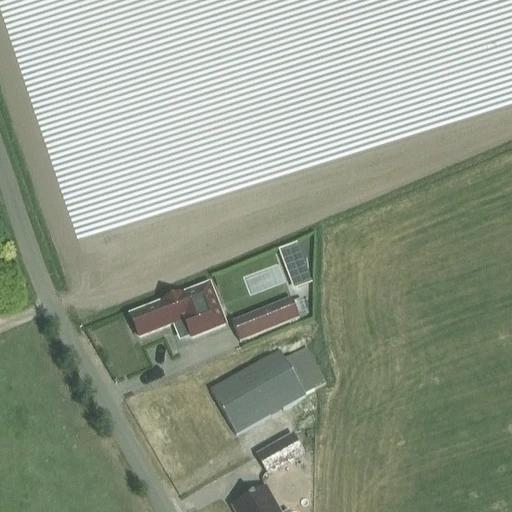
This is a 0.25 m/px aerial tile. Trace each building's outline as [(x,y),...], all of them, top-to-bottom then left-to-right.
[(296,244),(278,252),(293,292),(312,285),(296,244)] [(192,339),(224,326),(209,287),(131,319),(139,339),(174,326),(180,342),(192,338),(192,339)] [(232,325),(239,343),(308,315),(302,300),(293,304),(292,301),(232,325)] [(228,381),(210,391),(237,438),(254,428),(306,398),(305,396),(326,384),(313,362),(307,350),(286,361),(280,352),(228,381)] [(309,454),(297,436),(263,455),(274,474),(309,454)] [(233,508),(233,509),(235,511),(288,511),(289,511),(288,511),(278,511),(266,489),(254,496),(253,495),(249,497),(250,498),(233,508)]
